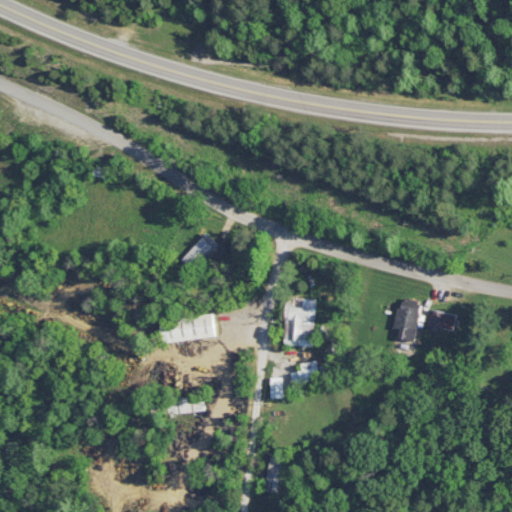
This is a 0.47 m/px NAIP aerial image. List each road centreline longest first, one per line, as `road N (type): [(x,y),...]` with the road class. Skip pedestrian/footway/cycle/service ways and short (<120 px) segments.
road 1 (residential): [(511,291),(290,233),(199,189),(127,138),(0,82)]
road 2 (primary): [(0,4),(231,96),(511,127)]
road 3 (residential): [(290,233),(242,511)]
